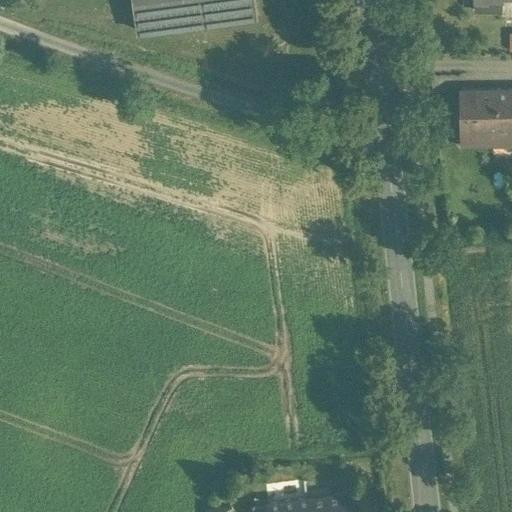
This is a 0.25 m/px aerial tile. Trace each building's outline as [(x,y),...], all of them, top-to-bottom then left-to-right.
[(133,0),(138,29),(257,14),(254,0),(133,0)] [(511,87),(495,88),(496,131),(496,145),(511,144),(511,87)] [(495,88),(459,88),(460,131),(496,131),(495,88)] [(360,511),(357,489),(327,493),(329,511),(360,511)] [(329,511),(327,493),(251,503),(252,511),(329,511)]
